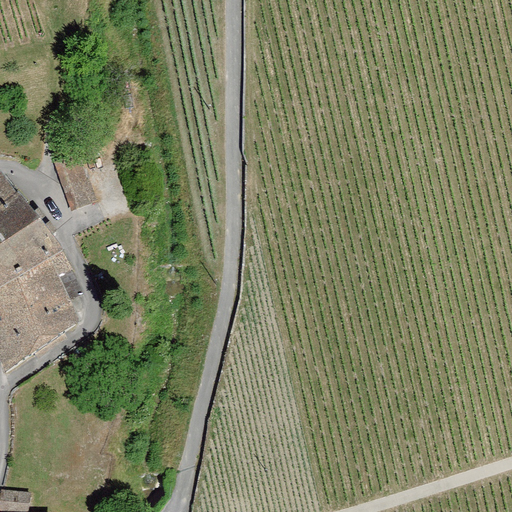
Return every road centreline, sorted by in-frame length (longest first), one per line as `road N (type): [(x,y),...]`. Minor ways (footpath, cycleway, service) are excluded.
road 1 (track): [(234,0),(232,276),(179,511)]
road 2 (track): [(358,511),(511,464)]
